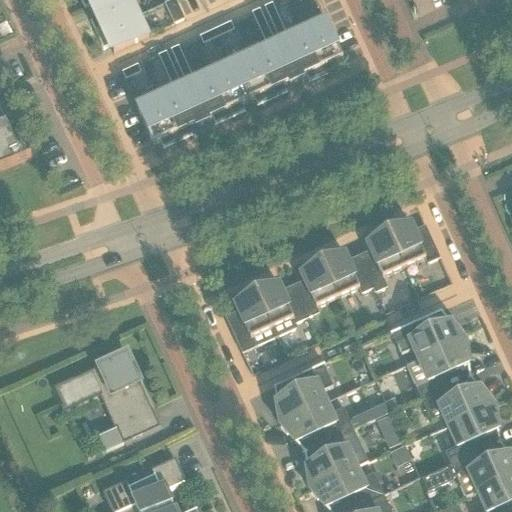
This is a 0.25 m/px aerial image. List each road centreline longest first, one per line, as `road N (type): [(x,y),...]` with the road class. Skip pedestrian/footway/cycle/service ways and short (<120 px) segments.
road 1 (tertiary): [(408,124),(153,219)]
road 2 (residential): [(132,171),(380,61)]
road 3 (tertiary): [(164,243),(418,148)]
road 4 (residential): [(511,364),(418,148)]
road 5 (residential): [(30,41),(117,233)]
road 6 (residential): [(258,0),(86,78)]
road 7 (residential): [(127,256),(202,414)]
road 8 (residential): [(233,399),(164,243)]
road 9 (tertiary): [(0,298),(127,256)]
road 10 (residential): [(285,511),(233,399)]
road 11 (tertiary): [(117,233),(0,269)]
